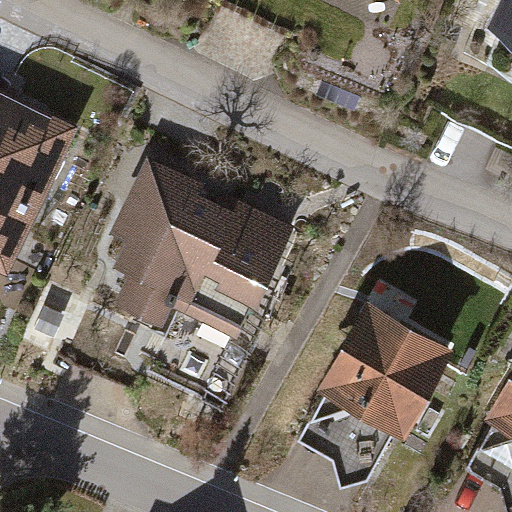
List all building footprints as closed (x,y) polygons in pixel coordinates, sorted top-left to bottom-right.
[(511,0),(497,0),(486,24),(496,32),(485,53),(511,75),(511,0)] [(0,85),(0,263),(11,269),(80,124),(0,85)] [(207,178),(150,151),(113,229),(129,236),(118,261),(132,267),(118,298),(167,321),(174,305),(240,336),(256,303),(260,304),(298,224),(220,188),(217,195),(202,188),(207,178)] [(459,345),(371,295),(321,382),(329,386),(301,435),(337,456),(345,482),(371,475),(399,426),(409,432),(459,345)] [(511,372),(490,411),(498,416),(470,464),(506,485),(511,504),(511,372)]
